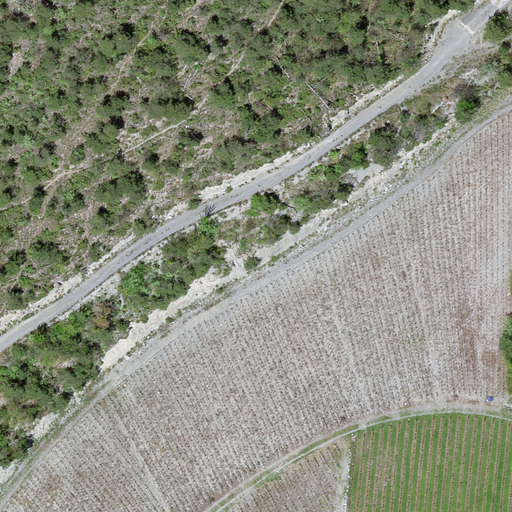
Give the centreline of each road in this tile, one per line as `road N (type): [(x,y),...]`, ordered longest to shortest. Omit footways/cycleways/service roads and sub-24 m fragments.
road 1 (track): [(511,108),(333,246),(118,370),(0,498)]
road 2 (track): [(0,343),(185,218),(267,179),(424,75),(501,0)]
